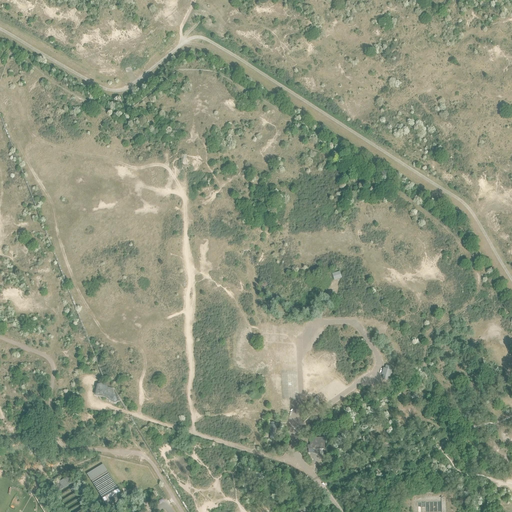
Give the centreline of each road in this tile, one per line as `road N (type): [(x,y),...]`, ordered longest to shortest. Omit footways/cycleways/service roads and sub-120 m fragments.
road 1 (track): [(0,29),(111,90),(125,89),(186,40),(205,39),(465,204),(511,280)]
road 2 (track): [(304,468),(293,439),(376,371),(377,357),(355,322),(310,330),(300,343),(296,416)]
road 3 (track): [(181,511),(140,454),(58,442),(50,360),(0,337)]
road 4 (track): [(193,434),(183,198)]
road 5 (track): [(304,468),(98,404)]
